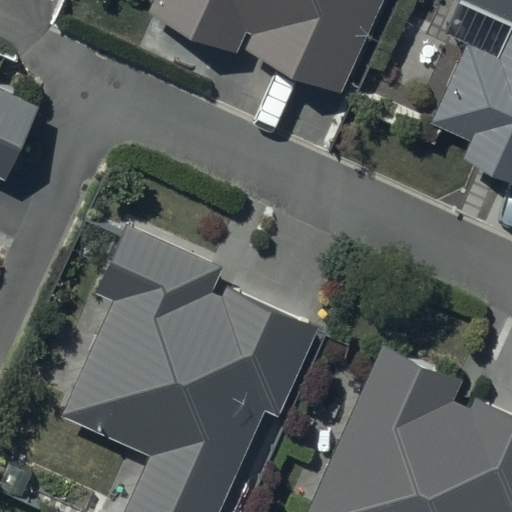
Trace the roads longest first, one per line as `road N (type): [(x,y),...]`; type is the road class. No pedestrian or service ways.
road 1 (residential): [(136,108),(511,278)]
road 2 (residential): [(136,108),(105,112),(86,129),(0,308)]
